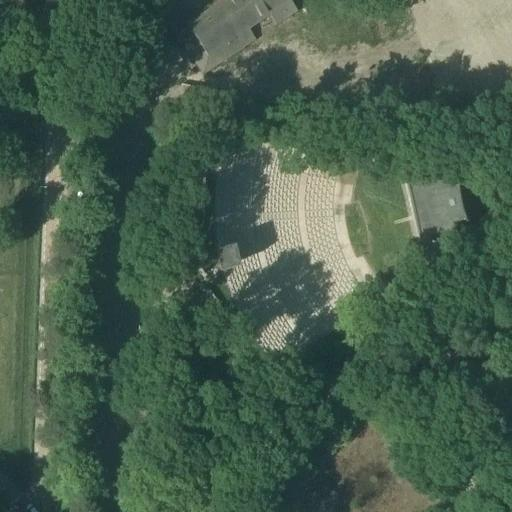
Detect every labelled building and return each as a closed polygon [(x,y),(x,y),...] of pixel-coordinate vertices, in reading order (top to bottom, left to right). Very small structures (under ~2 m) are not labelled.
[(149,0),(157,13),(179,0),(149,0)] [(296,12),(287,0),(225,0),(175,35),(202,75),(253,41),(245,29),(267,14),(275,26),(296,12)] [(216,136),(199,145),(202,179),(201,220),(181,283),(205,296),(228,323),(252,372),(268,378),(281,369),(313,348),(323,341),(352,322),(423,275),(436,267),(412,166),(393,163),(339,155),(311,151),(265,143),(227,138),(216,136)] [(464,207),(461,188),(460,188),(460,190),(448,190),(446,183),(442,184),(441,180),(435,182),(436,185),(421,189),(421,187),(419,187),(419,189),(420,189),(433,242),(431,242),(432,243),(434,243),(434,241),(458,235),(456,228),(468,223),(468,224),(470,224),(464,207)] [(136,511),(150,499),(141,490),(148,483),(131,465),(124,472),(107,487),(93,501),(103,511),(136,511)]
